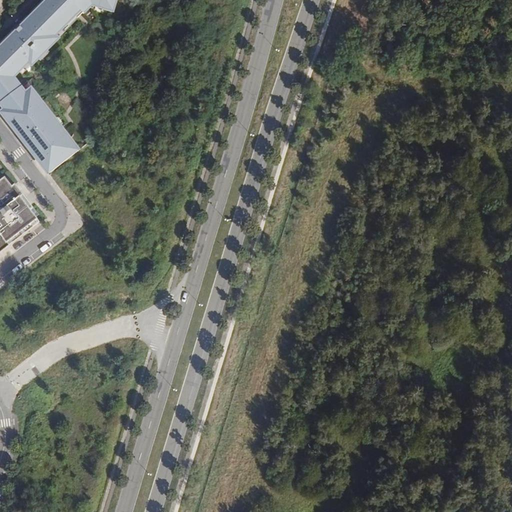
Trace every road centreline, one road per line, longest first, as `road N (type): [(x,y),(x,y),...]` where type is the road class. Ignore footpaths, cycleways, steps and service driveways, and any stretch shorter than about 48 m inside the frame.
road 1 (secondary): [(155,511),(310,0)]
road 2 (secondary): [(271,0),(186,293)]
road 3 (secondary): [(186,293),(121,511)]
road 4 (residential): [(186,293),(162,315),(63,346),(0,391)]
road 5 (residential): [(0,271),(68,217),(0,129)]
